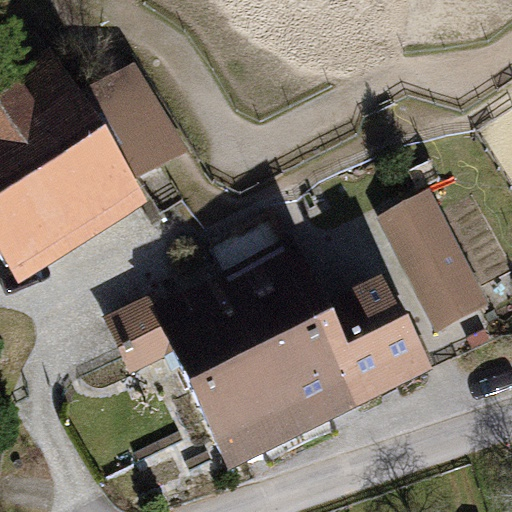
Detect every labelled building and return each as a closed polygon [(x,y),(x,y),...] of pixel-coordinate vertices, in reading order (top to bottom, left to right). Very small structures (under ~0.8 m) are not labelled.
[(0,257),(7,268),(131,192),(125,183),(158,162),(111,85),(77,106),(54,69),(0,103),(0,257)] [(413,273),(450,254),(416,186),(378,206),(413,273)] [(358,405),(320,329),(269,222),(209,251),(232,299),(294,436),(358,405)] [(450,254),(413,273),(435,315),(472,295),(450,254)] [(294,436),(232,299),(176,326),(159,292),(106,317),(123,353),(163,334),(228,468),(294,436)] [(320,329),(358,405),(423,373),(386,297),(320,329)]
